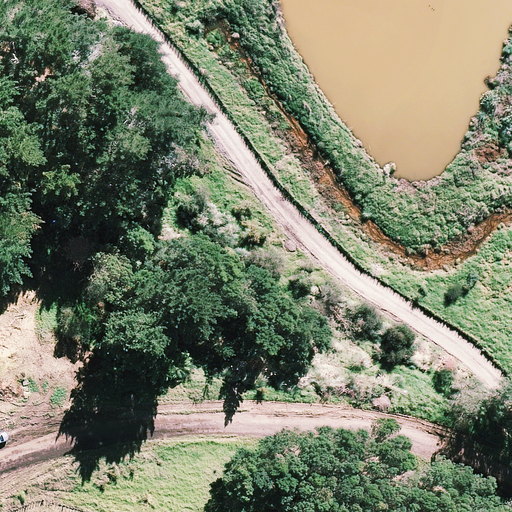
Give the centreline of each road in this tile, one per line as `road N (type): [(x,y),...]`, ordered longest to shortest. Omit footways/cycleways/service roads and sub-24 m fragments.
road 1 (motorway): [(0,294),(372,511)]
road 2 (motorway): [(263,511),(0,377)]
